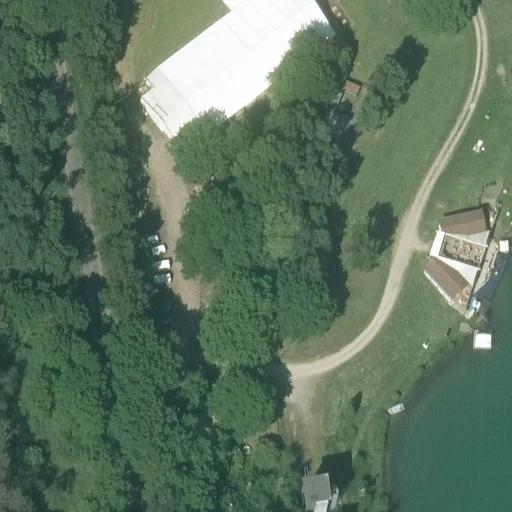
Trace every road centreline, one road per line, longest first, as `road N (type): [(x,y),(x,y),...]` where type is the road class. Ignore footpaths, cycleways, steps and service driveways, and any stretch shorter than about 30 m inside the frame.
road 1 (track): [(107,354),(301,371),(347,354),(385,309),(418,200),(461,128),(480,62),(467,0)]
road 2 (unclassified): [(135,511),(43,0)]
road 3 (track): [(194,363),(173,217),(236,136),(302,85)]
